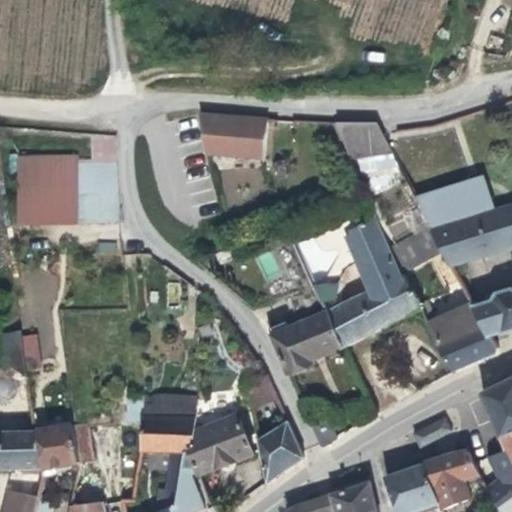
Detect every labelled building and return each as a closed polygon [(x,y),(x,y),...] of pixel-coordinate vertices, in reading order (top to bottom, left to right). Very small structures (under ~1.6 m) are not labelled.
[(266,160),(268,119),(234,117),(201,116),(210,157),(266,160)] [(392,153),(377,124),(335,122),(348,152),(392,153)] [(115,137),(92,134),(93,160),(82,160),(15,164),(21,231),(86,228),(119,226),(115,137)] [(414,193),(426,218),(429,226),(430,228),(457,220),(489,211),(481,184),(470,188),(468,183),(458,185),(456,182),(414,193)] [(511,204),(489,211),(457,220),(430,228),(459,279),(466,276),(460,261),(511,246),(511,204)] [(389,245),(379,221),(348,235),(358,257),(351,260),(352,263),(366,292),(345,301),(325,310),(344,347),(421,308),(404,275),(395,258),(389,245)] [(430,228),(429,226),(410,234),(416,248),(424,266),(404,275),(421,308),(462,284),(459,279),(430,228)] [(395,258),(404,275),(424,266),(416,248),(395,258)] [(313,283),(300,267),(288,276),(299,289),(275,298),(285,322),(287,328),(325,310),(313,283)] [(488,336),(491,335),(501,331),(502,336),(511,332),(511,288),(495,293),(491,300),(471,305),(481,321),(488,336)] [(285,322),(269,329),(288,374),(312,364),(311,361),(344,347),(325,310),(287,328),(285,322)] [(435,342),(454,372),(496,353),(498,348),(491,335),(488,336),(481,321),(454,332),(447,318),(428,326),(435,342)] [(22,367),(17,333),(1,334),(4,355),(9,354),(12,367),(22,367)] [(24,378),(22,367),(12,367),(9,354),(4,355),(5,362),(0,362),(0,381),(9,380),(24,378)] [(278,399),(267,375),(242,376),(251,412),(272,402),(278,399)] [(32,426),(24,378),(9,380),(12,398),(19,397),(20,402),(24,402),(28,427),(32,426)] [(511,379),(481,394),(500,439),(511,433),(511,379)] [(196,397),(143,393),(143,394),(142,416),(142,450),(171,450),(169,464),(176,464),(171,489),(165,489),(165,490),(158,489),(154,511),(172,511),(171,506),(174,506),(184,449),(187,449),(190,432),(196,397)] [(142,416),(143,394),(126,395),(127,419),(142,416)] [(120,395),(110,396),(110,420),(119,420),(120,395)] [(324,411),(307,418),(320,448),(335,438),(324,411)] [(235,415),(190,432),(187,449),(184,449),(174,506),(171,506),(172,511),(218,511),(200,487),(199,474),(251,453),(235,415)] [(444,418),(414,434),(421,447),(451,432),(444,418)] [(288,423),(257,440),(267,484),(280,475),(301,460),(302,456),(288,423)] [(42,469),(79,462),(93,460),(87,425),(74,426),(33,432),(42,469)] [(33,432),(0,432),(0,469),(11,469),(42,469),(33,432)] [(511,433),(500,439),(505,450),(511,462),(511,433)] [(511,462),(505,450),(487,457),(499,479),(511,503),(511,462)] [(456,455),(424,466),(454,456),(456,457),(464,481),(465,481),(468,489),(484,483),(482,479),(469,452),(456,455)] [(439,503),(442,511),(472,500),(468,489),(465,481),(464,481),(456,457),(454,456),(424,466),(439,503)] [(79,462),(42,469),(43,474),(78,469),(79,462)] [(176,464),(169,464),(165,489),(171,489),(176,464)] [(386,479),(397,511),(413,511),(439,503),(424,466),(386,479)] [(43,474),(42,469),(11,469),(0,511),(34,511),(38,497),(39,489),(43,474)] [(511,511),(511,503),(499,479),(486,487),(502,511),(511,511)] [(295,508),(289,511),(376,511),(370,484),(295,508)] [(47,490),(39,489),(38,497),(47,498),(47,490)]
